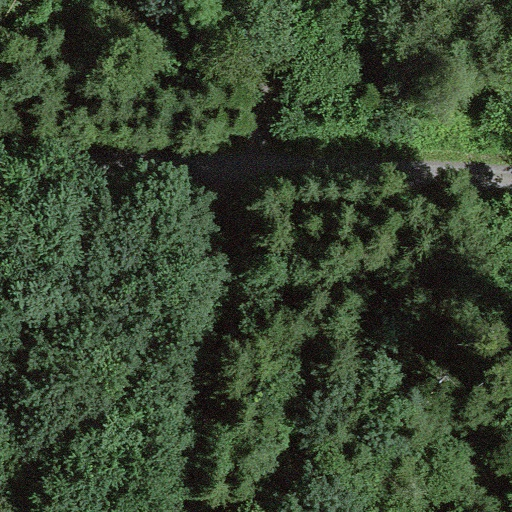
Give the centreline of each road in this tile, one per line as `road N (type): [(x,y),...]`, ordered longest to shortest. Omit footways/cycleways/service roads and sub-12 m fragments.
road 1 (track): [(0,165),(511,187)]
road 2 (track): [(238,176),(204,398),(197,511)]
